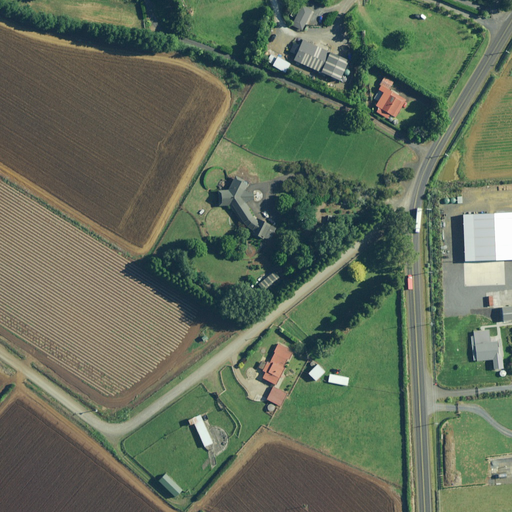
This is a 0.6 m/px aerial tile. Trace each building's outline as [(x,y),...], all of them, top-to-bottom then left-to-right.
[(311,9),(301,5),(291,25),(301,30),(311,9)] [(299,46),(294,44),(291,51),(296,53),(293,60),(340,81),(348,61),(302,40),(299,46)] [(271,54),(267,61),(272,63),(271,65),(285,72),(290,64),(271,54)] [(393,82),(384,77),(377,89),(383,92),(381,96),(377,93),(374,99),(378,101),(375,106),(378,107),(376,112),(387,118),(389,114),(395,117),(405,99),(388,90),(393,82)] [(218,206),(227,205),(251,232),(251,233),(264,239),(270,225),(255,219),(247,210),(249,207),(246,203),(251,198),(253,192),(244,190),(246,185),(232,178),(227,189),(216,191),(218,206)] [(335,214),(328,213),(326,227),(333,228),(335,214)] [(511,259),(511,213),(464,215),(465,261),(511,259)] [(266,294),(281,280),(272,271),(257,284),(266,294)] [(498,305),(497,296),(487,297),(488,307),(498,305)] [(511,320),(511,312),(511,306),(501,307),(502,321),(511,320)] [(473,336),(470,337),(472,361),(492,360),(492,369),(500,369),(499,355),(497,355),(496,341),(489,341),(488,331),(473,332),(473,336)] [(291,351),(277,344),(273,352),(274,352),(270,361),(263,357),(257,367),(265,372),(262,378),(275,385),(283,369),(282,368),(291,351)] [(324,372),(316,364),(307,373),(315,381),(324,372)] [(348,378),(329,374),(327,382),(347,385),(348,378)] [(286,394),(272,387),(266,399),(279,406),(286,394)] [(212,443),(199,415),(187,420),(189,425),(193,423),(204,447),(212,443)] [(182,490),(165,473),(157,480),(175,498),(182,490)]
